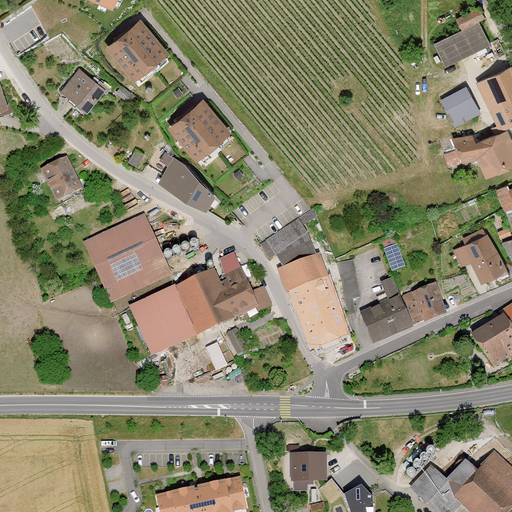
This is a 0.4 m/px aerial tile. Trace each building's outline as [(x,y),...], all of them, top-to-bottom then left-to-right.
[(461,18),(466,28),(436,44),(448,67),(494,43),(482,21),(490,17),(484,5),(461,18)] [(139,18),(106,46),(135,80),(168,53),(139,18)] [(511,71),(509,65),(473,83),(498,133),(511,125),(511,71)] [(60,93),(87,113),(106,89),(79,68),(60,93)] [(454,127),(481,113),(466,85),(439,100),(454,127)] [(203,99),(169,125),(198,160),(231,133),(203,99)] [(511,137),(508,130),(500,134),(452,138),(454,150),(443,154),(448,168),(464,163),(477,162),(486,180),(511,167),(511,137)] [(42,168),(56,201),(81,191),(66,157),(42,168)] [(174,157),(158,182),(206,209),(215,195),(186,165),(174,157)] [(511,183),(497,191),(511,220),(511,183)] [(357,314),(355,299),(362,298),(355,260),(329,265),(325,253),(322,254),(306,226),(318,218),(313,210),(261,244),(272,261),(280,256),(288,266),(280,269),(289,294),(292,293),(302,320),(306,318),(315,348),(352,338),(345,315),(357,314)] [(145,216),(84,244),(111,304),(172,276),(145,216)] [(464,267),(473,262),(486,284),(511,269),(511,263),(494,232),(456,250),(464,267)] [(383,249),(392,272),(406,267),(397,244),(383,249)] [(245,269),(237,252),(221,259),(229,276),(245,269)] [(180,286),(202,335),(264,307),(252,280),(229,290),(219,269),(180,286)] [(359,316),(373,346),(413,328),(412,325),(401,296),(394,278),(378,285),(386,304),(359,316)] [(412,325),(445,316),(436,284),(401,296),(412,325)] [(180,286),(132,307),(154,356),(202,335),(180,286)] [(511,306),(501,313),(504,319),(511,329),(511,306)] [(502,371),(511,365),(511,329),(504,319),(476,337),(502,371)] [(227,331),(238,354),(248,350),(238,327),(227,331)] [(217,369),(229,364),(218,342),(207,347),(217,369)] [(414,474),(433,448),(422,440),(403,467),(414,474)] [(291,454),(291,483),(326,482),(326,454),(291,454)] [(511,495),(511,473),(490,454),(476,469),(466,459),(446,481),(430,467),(410,489),(435,511),(454,511),(461,505),(469,511),(511,511),(511,500),(510,498),(511,495)] [(241,478),(154,497),(157,511),(240,511),(248,510),(241,478)] [(361,487),(345,495),(350,511),(373,511),(373,498),(361,487)]
